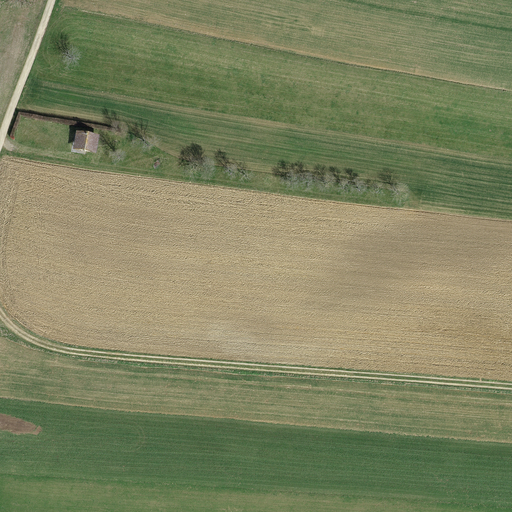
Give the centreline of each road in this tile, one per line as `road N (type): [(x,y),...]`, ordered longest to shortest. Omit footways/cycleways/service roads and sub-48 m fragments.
road 1 (track): [(0,308),(41,346),(79,354),(511,389)]
road 2 (track): [(4,123),(50,0)]
